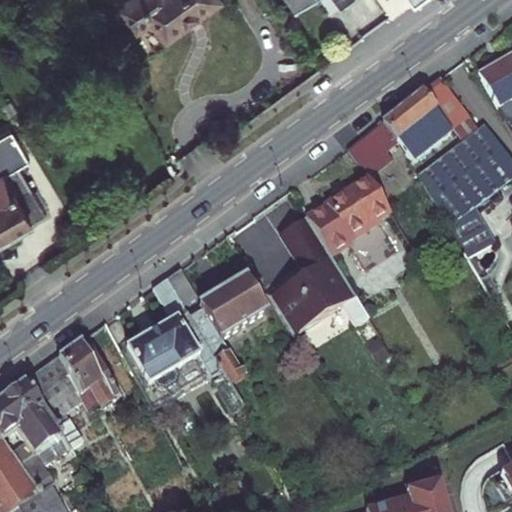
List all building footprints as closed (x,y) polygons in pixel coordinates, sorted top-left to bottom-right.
[(129,0),(119,7),(136,31),(151,21),(164,41),(222,1),(221,0),(129,0)] [(381,0),(392,13),(408,0),(381,0)] [(511,54),(478,72),(498,110),(505,106),(511,119),(511,54)] [(420,121),(434,138),(452,124),(427,92),(423,87),(382,119),(397,138),(420,121)] [(511,178),(511,163),(484,125),(415,176),(450,224),(511,178)] [(0,231),(32,214),(7,168),(0,172),(0,231)] [(303,218),(328,256),(377,226),(372,219),(387,210),(367,177),(303,218)] [(478,216),(451,231),(467,260),(494,244),(478,216)] [(303,218),(276,236),(301,272),(269,293),(297,335),(355,296),(328,256),(303,218)] [(169,280),(189,314),(214,356),(230,384),(247,374),(226,338),(271,312),(248,273),(199,302),(181,272),(169,280)] [(125,345),(147,382),(200,350),(206,361),(214,356),(189,314),(169,280),(153,288),(171,318),(125,345)] [(84,399),(91,410),(114,396),(80,342),(57,357),(84,399)] [(57,357),(17,387),(48,434),(71,420),(66,410),(84,399),(57,357)] [(0,511),(19,511),(51,493),(31,462),(56,446),(48,434),(17,387),(0,399),(0,511)] [(511,502),(511,471),(498,479),(511,502)] [(366,507),(367,511),(448,511),(440,481),(396,493),(397,499),(366,507)] [(62,511),(51,493),(19,511),(62,511)]
